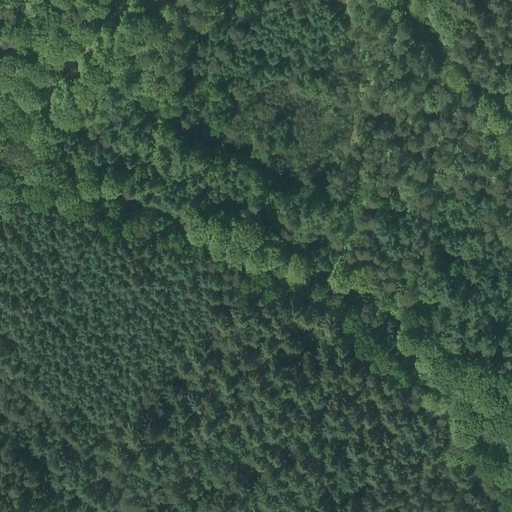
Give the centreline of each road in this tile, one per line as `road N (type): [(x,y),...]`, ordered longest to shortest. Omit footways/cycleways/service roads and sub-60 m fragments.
road 1 (track): [(0,142),(511,355)]
road 2 (unknown): [(144,0),(20,150)]
road 3 (track): [(409,0),(511,116)]
